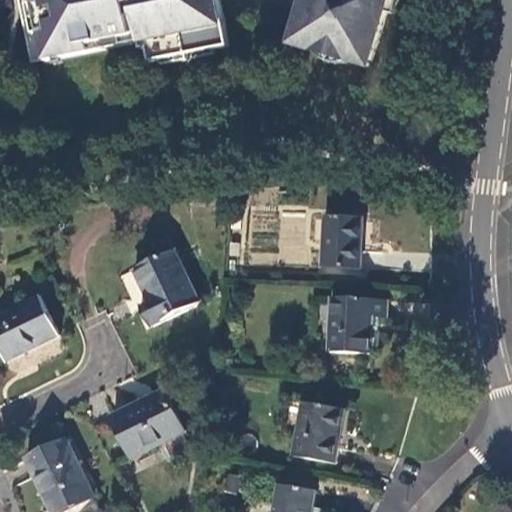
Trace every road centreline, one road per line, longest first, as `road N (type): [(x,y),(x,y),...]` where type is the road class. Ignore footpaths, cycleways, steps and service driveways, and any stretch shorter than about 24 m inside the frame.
road 1 (residential): [(511,392),(489,303),(491,185),(511,0)]
road 2 (residential): [(0,422),(112,367),(95,326)]
road 3 (residential): [(426,511),(511,424)]
